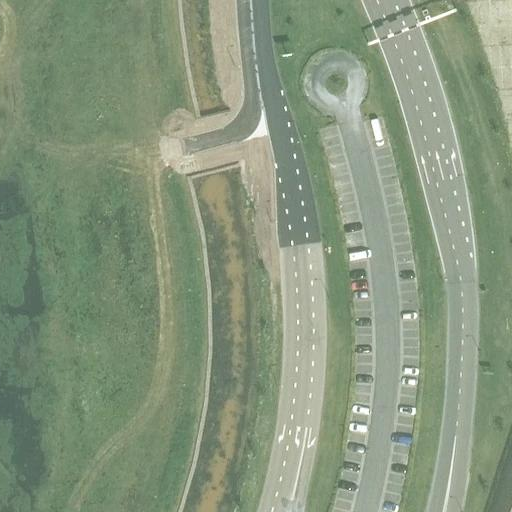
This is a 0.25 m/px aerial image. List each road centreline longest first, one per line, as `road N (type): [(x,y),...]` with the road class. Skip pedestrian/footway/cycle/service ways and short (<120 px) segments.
road 1 (unclassified): [(259,0),(304,289),(304,371),(284,489)]
road 2 (unclassified): [(450,471),(461,383),(455,259),(407,79),(376,0)]
